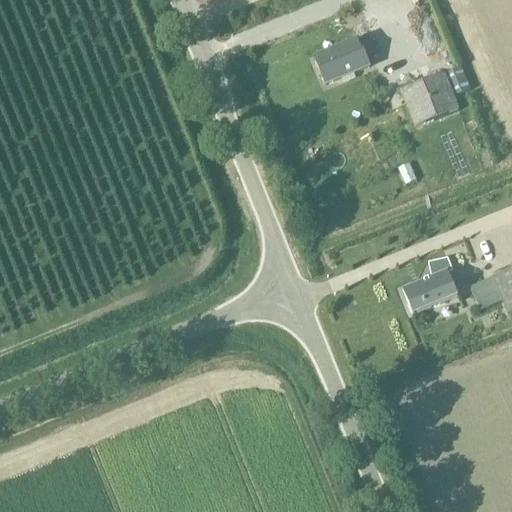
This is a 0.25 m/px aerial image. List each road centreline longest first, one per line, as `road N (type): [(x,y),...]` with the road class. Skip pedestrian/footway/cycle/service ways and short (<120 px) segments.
road 1 (unclassified): [(293,295),(174,0)]
road 2 (unclassified): [(0,413),(293,295)]
road 3 (unclassified): [(380,511),(293,295)]
